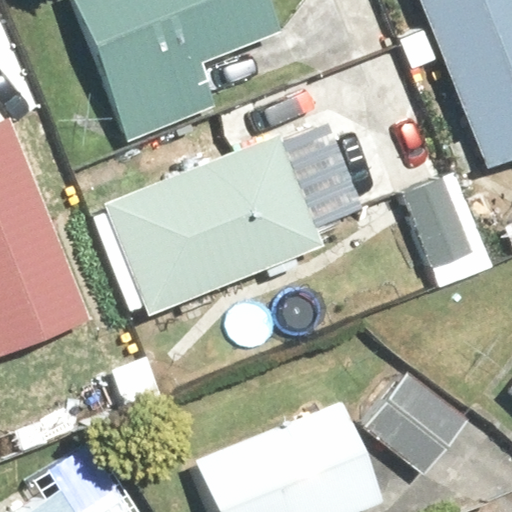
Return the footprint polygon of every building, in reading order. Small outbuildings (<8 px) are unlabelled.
[(258,0),(62,0),(120,142),(214,104),(196,61),(271,31),(258,0)] [(511,0),(409,0),(477,171),(511,157),(511,0)] [(7,117),(0,119),(0,356),(88,323),(7,117)] [(269,133),(96,200),(139,310),(312,243),(269,133)] [(436,177),(393,194),(425,276),(469,259),(436,177)] [(394,371),(352,425),(413,472),(455,418),(394,371)] [(332,399),(187,457),(209,511),(350,511),(374,503),(332,399)] [(76,511),(58,483),(9,511),(76,511)]
